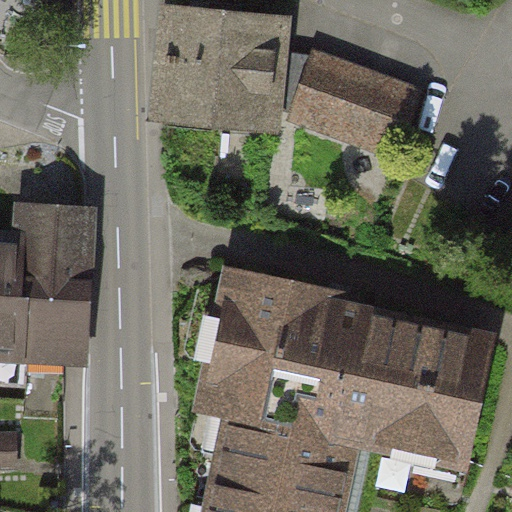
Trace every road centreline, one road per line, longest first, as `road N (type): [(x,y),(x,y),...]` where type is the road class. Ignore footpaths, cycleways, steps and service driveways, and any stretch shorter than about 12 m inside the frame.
road 1 (tertiary): [(117,117),(124,511)]
road 2 (residential): [(117,117),(84,120),(0,87)]
